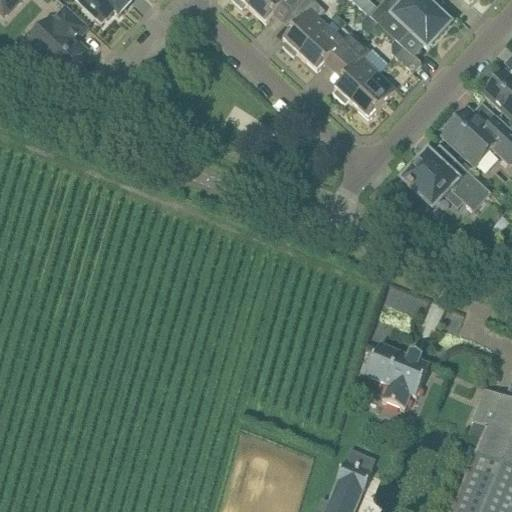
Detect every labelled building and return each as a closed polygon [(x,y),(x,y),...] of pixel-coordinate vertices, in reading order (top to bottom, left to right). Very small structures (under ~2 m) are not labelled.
[(3,0),(15,10),(24,0),(3,0)] [(84,12),(82,14),(93,24),(94,22),(101,28),(114,15),(119,19),(130,7),(126,3),(127,1),(126,0),(81,0),(77,5),(84,12)] [(249,11),(258,0),(231,0),(231,1),(242,12),(246,8),(249,11)] [(258,0),(249,11),(266,27),(274,18),(283,26),(291,17),(306,0),(258,0)] [(310,0),(306,0),(291,17),(300,25),(283,43),(286,45),(282,49),(294,60),(297,56),(300,59),(327,30),(318,21),(325,14),(318,7),(310,0)] [(355,0),(353,3),(352,3),(369,19),(377,11),(365,0),(355,0)] [(450,27),(436,13),(421,0),(409,0),(403,7),(395,0),(387,0),(377,11),(369,19),(399,47),(410,35),(427,51),(450,27)] [(35,52),(31,56),(45,69),(49,65),(63,78),(83,57),(73,48),(76,44),(89,30),(66,9),(54,23),(51,21),(39,33),(46,40),(35,52)] [(327,30),(300,59),(318,75),(325,67),(334,57),(343,65),(360,46),(350,37),(342,30),(345,26),(337,19),(327,30)] [(369,55),(360,46),(343,65),(351,73),(334,91),(337,93),(334,97),(345,108),(349,104),(352,107),(379,78),(362,62),(369,55)] [(421,67),(404,51),(395,60),(413,76),(421,67)] [(484,96),(499,110),(511,121),(511,82),(504,75),(484,96)] [(396,94),(379,78),(352,107),(369,123),(396,94)] [(454,120),(443,132),(447,136),(444,139),(476,169),(493,152),(509,167),(511,163),(511,134),(497,120),(486,132),(471,118),(467,114),(459,124),(454,120)] [(433,210),(444,199),(457,212),(463,206),(474,216),(491,197),(456,164),(447,174),(428,157),(415,170),(413,167),(403,178),(406,180),(403,183),(409,188),(407,190),(412,194),(413,193),(433,210)] [(412,331),(421,296),(385,286),(372,337),(382,339),(386,324),(412,331)] [(417,400),(430,369),(420,365),(422,359),(411,354),(408,360),(380,348),(367,380),(389,389),(382,404),(405,413),(411,398),(417,400)] [(452,511),(511,511),(511,404),(484,393),(471,425),(486,431),(477,454),(469,471),(452,511)] [(344,463),(336,483),(337,483),(328,505),(323,502),(318,511),(356,511),(364,494),(375,463),(350,453),(345,464),(344,463)]
